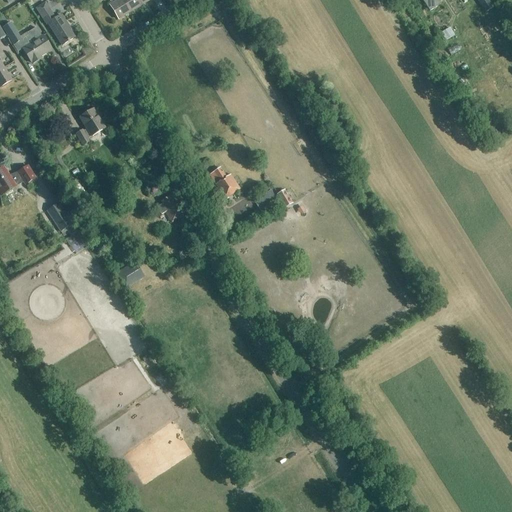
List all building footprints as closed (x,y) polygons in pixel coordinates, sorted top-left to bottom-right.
[(131,13),(123,0),(119,0),(110,6),(119,20),(131,13)] [(123,0),(131,13),(143,5),(139,0),(123,0)] [(442,7),(437,0),(424,0),(433,12),(442,7)] [(62,46),(75,38),(68,27),(68,26),(61,15),(55,19),(45,3),(37,8),(47,25),(48,24),(62,46)] [(8,25),(3,28),(14,46),(16,48),(18,47),(21,45),(21,44),(8,25)] [(14,46),(13,46),(17,53),(19,52),(20,51),(23,49),(31,63),(32,63),(33,64),(41,59),(40,57),(45,54),(51,50),(43,37),(41,38),(41,37),(40,36),(39,34),(35,28),(27,34),(30,38),(29,39),(22,43),(21,44),(21,45),(18,47),(16,48),(14,46)] [(0,87),(10,81),(5,72),(6,72),(0,62),(0,87)] [(185,81),(201,81),(201,65),(185,65),(185,81)] [(91,138),(105,130),(99,119),(100,118),(95,109),(79,119),(86,130),(83,133),(82,131),(76,135),(83,147),(89,143),(87,140),(91,138)] [(221,109),(215,124),(230,129),(235,115),(221,109)] [(65,168),(57,153),(46,160),(54,174),(65,168)] [(25,185),(35,179),(27,167),(17,173),(18,176),(11,180),(3,168),(0,169),(0,196),(15,186),(22,181),(25,185)] [(225,199),(240,189),(231,175),(226,179),(220,170),(210,176),(225,199)] [(293,203),(285,190),(276,194),(284,208),(293,203)] [(156,209),(161,217),(166,214),(172,224),(185,216),(179,206),(176,207),(170,197),(161,203),(162,205),(156,209)] [(46,211),(60,232),(72,224),(58,203),(46,211)] [(70,227),(72,231),(84,226),(82,221),(70,227)] [(69,247),(81,240),(77,233),(65,240),(69,247)] [(178,241),(183,251),(189,248),(183,238),(178,241)] [(124,290),(141,279),(132,265),(115,275),(124,290)]
